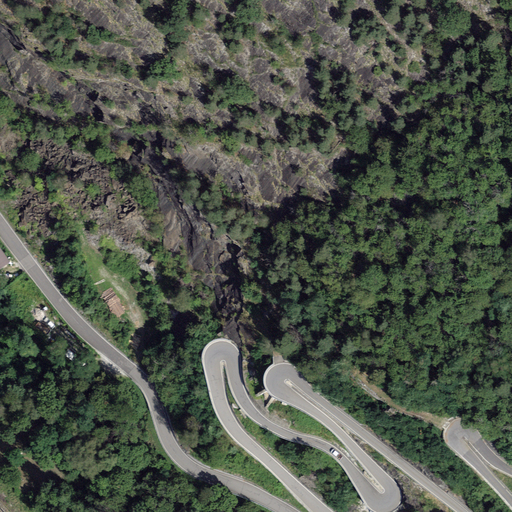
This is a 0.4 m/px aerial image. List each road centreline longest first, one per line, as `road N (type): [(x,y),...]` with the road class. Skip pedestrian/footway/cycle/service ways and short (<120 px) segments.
road 1 (tertiary): [(322,511),(231,427),(208,359),(217,348),(233,356),(240,392),(260,419),(339,456),(373,501),(390,502),(385,480),(324,420),(275,387),(282,371),(460,511)]
road 2 (tertiary): [(0,225),(64,311),(145,384),(177,455),(286,511)]
road 3 (tertiary): [(511,503),(451,437),(465,427),(511,472)]
